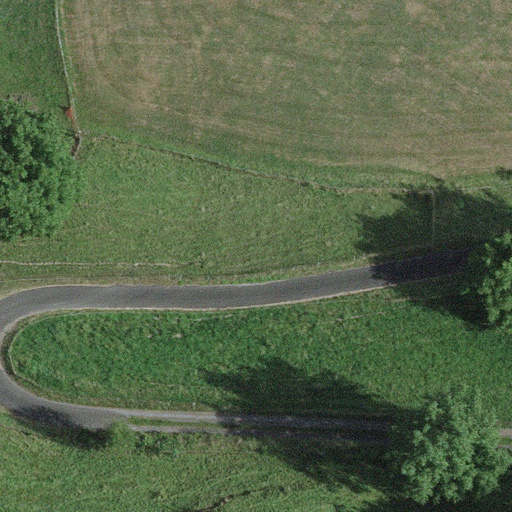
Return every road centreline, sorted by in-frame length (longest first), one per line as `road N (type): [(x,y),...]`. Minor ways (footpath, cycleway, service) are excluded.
road 1 (track): [(0,369),(16,389),(102,421),(458,424),(511,432)]
road 2 (track): [(511,250),(316,284),(29,294),(0,308)]
